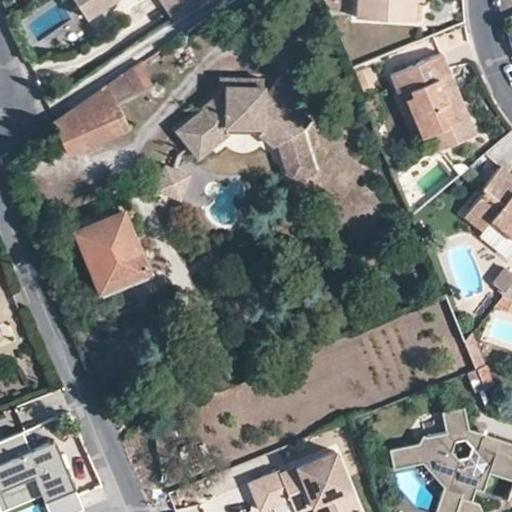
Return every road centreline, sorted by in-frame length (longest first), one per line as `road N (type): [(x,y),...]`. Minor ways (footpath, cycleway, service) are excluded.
road 1 (residential): [(129,500),(0,202)]
road 2 (unknown): [(102,438),(213,392),(206,352),(165,262),(142,234)]
